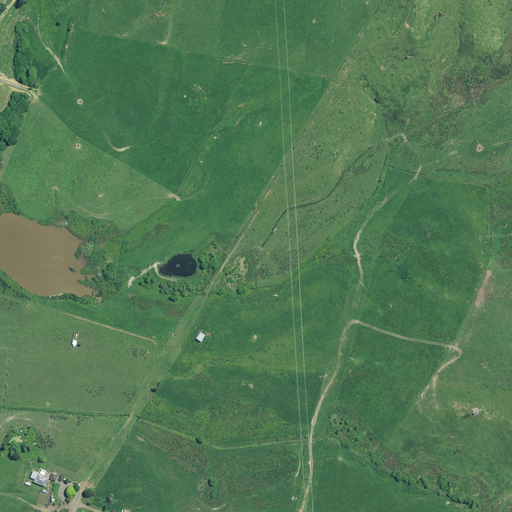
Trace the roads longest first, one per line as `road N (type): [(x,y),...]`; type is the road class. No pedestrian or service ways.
road 1 (track): [(281,169),(169,352)]
road 2 (unclassified): [(169,352),(74,507)]
